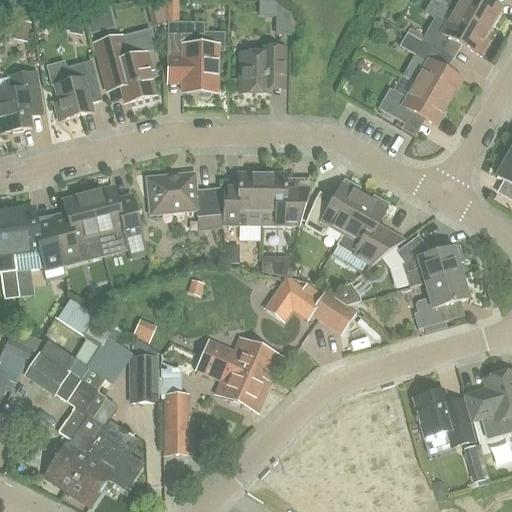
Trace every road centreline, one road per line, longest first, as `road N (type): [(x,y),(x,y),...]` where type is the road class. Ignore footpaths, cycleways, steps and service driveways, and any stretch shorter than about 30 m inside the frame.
road 1 (residential): [(447,201),(309,132),(186,135),(0,181)]
road 2 (residential): [(205,511),(338,383),(511,333)]
road 3 (residential): [(447,201),(511,82)]
